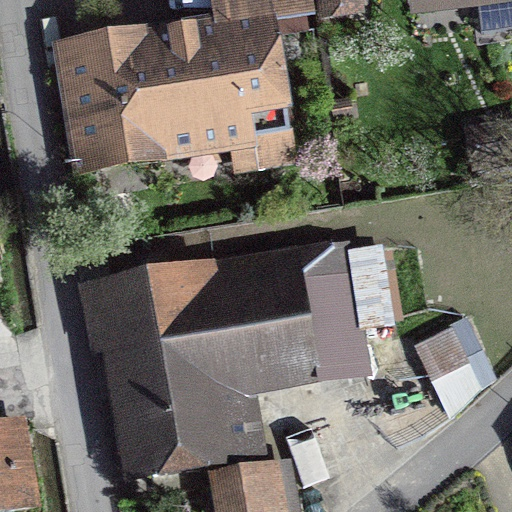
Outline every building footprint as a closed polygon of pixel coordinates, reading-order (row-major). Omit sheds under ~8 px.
[(215,0),(220,30),(70,55),(88,167),(286,136),(269,27),(303,22),(299,0),(215,0)] [(306,0),(309,15),(345,9),(343,0),(306,0)] [(465,136),(472,171),(490,168),(484,132),(465,136)] [(343,254),(108,293),(141,475),(210,462),(214,488),(256,481),(242,403),(228,405),(224,382),(362,357),(343,254)] [(459,365),(448,341),(419,355),(430,379),(459,365)] [(0,511),(16,511),(33,509),(18,430),(0,433),(0,511)] [(270,511),(265,480),(256,481),(214,488),(217,511),(270,511)]
